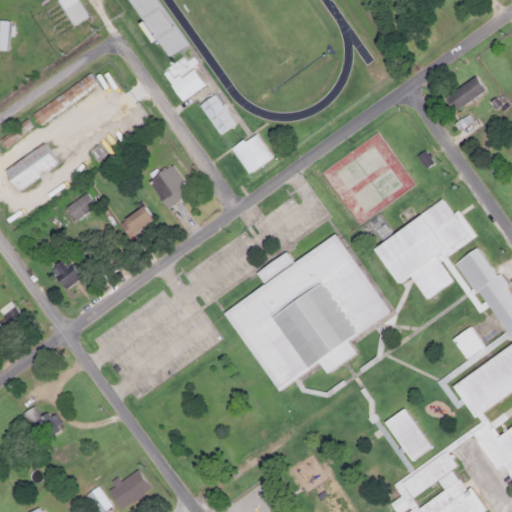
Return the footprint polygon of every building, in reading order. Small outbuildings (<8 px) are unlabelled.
[(58,0),(68,24),(84,18),(77,0),(58,0)] [(131,0),(165,57),(183,46),(155,0),(131,0)] [(203,84),(191,67),(168,84),(180,100),(203,84)] [(37,123),(98,86),(90,73),(30,111),(37,123)] [(453,111),(484,89),(473,74),(443,97),(453,111)] [(233,122),(211,93),(197,104),(218,133),(233,122)] [(486,146),(497,135),(475,114),(464,126),(486,146)] [(31,128),(25,119),(0,136),(0,140),(4,146),(31,128)] [(271,156),(253,131),(229,148),(247,172),(271,156)] [(17,189),(56,162),(42,142),(3,169),(17,189)] [(187,192),(171,164),(146,178),(163,206),(187,192)] [(371,245),(396,283),(408,275),(423,298),(451,280),(438,259),(473,236),(456,210),(451,213),(441,199),(371,245)] [(117,221),(127,236),(152,218),(142,204),(117,221)] [(223,310),(275,389),(318,361),(325,372),(356,352),(347,339),(388,312),(336,232),(291,261),(285,251),(254,271),(263,284),(223,310)] [(511,470),(511,298),(504,286),(503,287),(475,246),(455,260),(511,343),(511,396),(491,393),(484,383),(481,385),(479,401),(472,391),(465,396),(459,396),(477,422),(469,427),(468,431),(492,466),(501,468),(506,475),(511,470)] [(66,288),(79,272),(61,257),(53,266),(61,273),(55,279),(66,288)] [(1,303),(0,308),(0,325),(14,328),(17,306),(1,303)] [(409,460),(429,447),(403,407),(383,420),(409,460)] [(484,511),(486,511),(473,492),(459,483),(451,469),(454,464),(444,448),(390,482),(397,492),(389,504),(393,511),(398,511),(406,507),(410,510),(406,511),(484,511)] [(116,482),(120,488),(111,495),(120,509),(134,500),(139,507),(148,501),(129,473),(116,482)] [(80,491),(97,511),(101,511),(110,505),(91,482),(80,491)]
